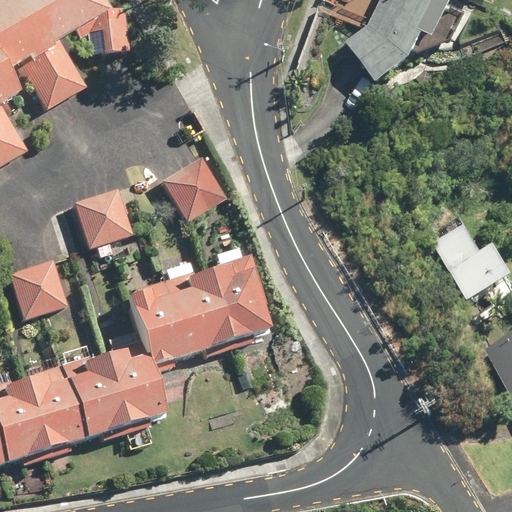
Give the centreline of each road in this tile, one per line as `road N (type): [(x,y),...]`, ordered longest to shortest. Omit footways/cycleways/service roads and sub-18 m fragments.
road 1 (residential): [(251,20),(249,94),(265,174),(407,446)]
road 2 (residential): [(407,446),(295,490),(166,511)]
